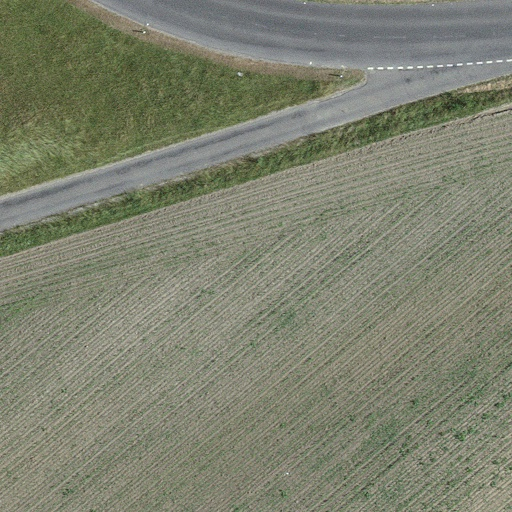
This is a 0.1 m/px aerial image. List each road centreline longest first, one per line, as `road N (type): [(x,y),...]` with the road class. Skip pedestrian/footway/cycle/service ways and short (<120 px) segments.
road 1 (tertiary): [(508,31),(372,97),(0,215)]
road 2 (tertiary): [(175,0),(258,24),(381,36),(508,31)]
